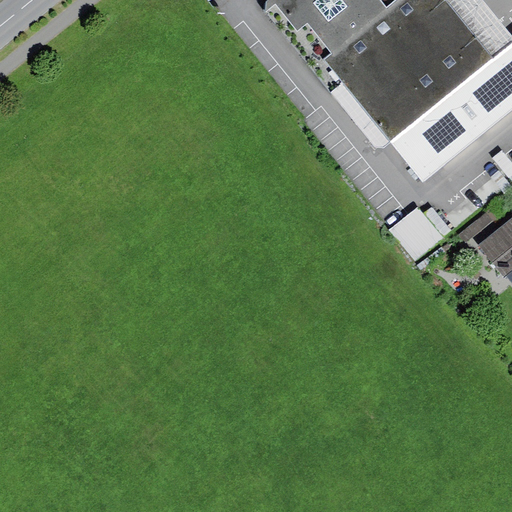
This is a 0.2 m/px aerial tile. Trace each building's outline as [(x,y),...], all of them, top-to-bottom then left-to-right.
[(277,0),(393,142),(492,61),(442,0),(277,0)] [(511,33),(483,0),(442,0),(492,61),(511,45),(511,33)] [(511,56),(392,150),(422,188),(511,115),(511,56)] [(511,161),(504,151),(484,166),(502,189),(511,181),(511,161)] [(472,177),(452,194),(470,215),(490,199),(472,177)] [(444,239),(419,208),(391,230),(416,262),(444,239)] [(490,210),(460,237),(466,244),(482,229),(484,231),(498,219),(490,210)] [(511,221),(478,249),(511,290),(511,221)]
